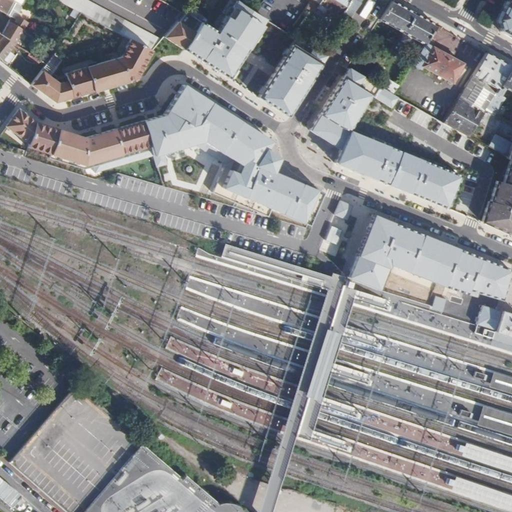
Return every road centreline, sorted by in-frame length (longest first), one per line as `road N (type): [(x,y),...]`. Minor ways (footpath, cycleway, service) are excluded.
road 1 (residential): [(0,72),(48,112),(64,115),(148,91),(163,70),(181,67),(285,132)]
road 2 (residential): [(285,132),(294,165),(511,249)]
road 3 (residential): [(373,0),(285,132)]
